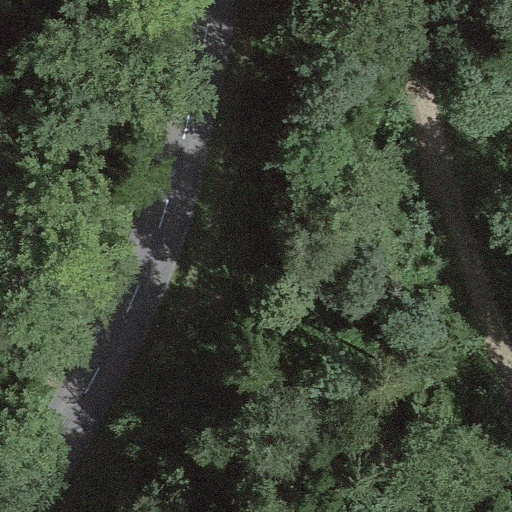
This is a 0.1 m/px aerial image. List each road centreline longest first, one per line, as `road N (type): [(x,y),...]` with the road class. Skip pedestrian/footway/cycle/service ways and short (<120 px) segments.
road 1 (tertiary): [(212,0),(146,269),(20,511)]
road 2 (track): [(406,0),(431,120),(511,359)]
